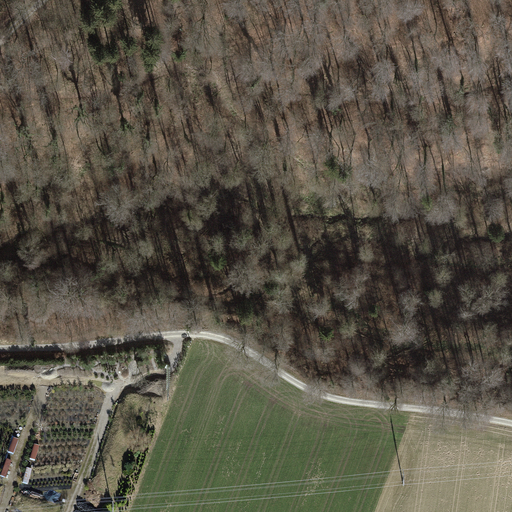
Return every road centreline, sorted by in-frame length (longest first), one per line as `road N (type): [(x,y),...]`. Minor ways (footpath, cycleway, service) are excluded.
road 1 (track): [(0,349),(206,334),(323,395),(511,423)]
road 2 (track): [(0,95),(106,92),(176,70),(397,103),(511,82)]
road 3 (track): [(68,511),(123,363)]
road 4 (track): [(3,511),(48,376)]
